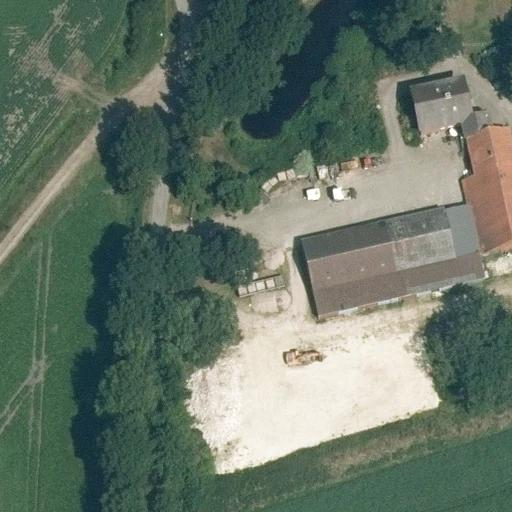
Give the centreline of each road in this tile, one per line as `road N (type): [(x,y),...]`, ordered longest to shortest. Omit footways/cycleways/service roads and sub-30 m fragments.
road 1 (unclassified): [(145,511),(164,172),(198,25)]
road 2 (track): [(189,60),(165,59),(154,68),(0,263)]
